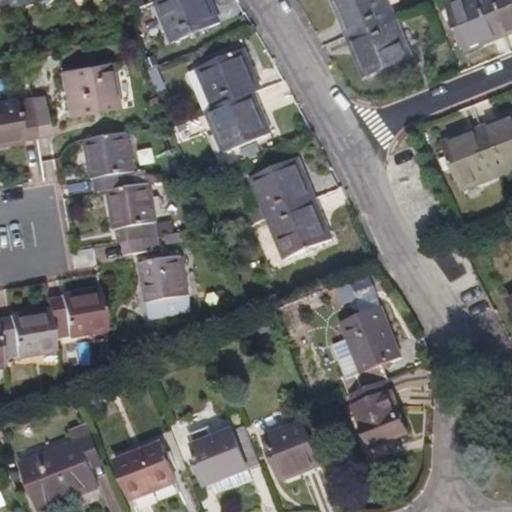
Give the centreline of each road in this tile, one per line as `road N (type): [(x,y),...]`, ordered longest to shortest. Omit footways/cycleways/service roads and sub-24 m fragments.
road 1 (residential): [(349,136),(481,380)]
road 2 (residential): [(349,136),(511,71)]
road 3 (residential): [(269,0),(349,136)]
road 4 (residential): [(0,273),(52,264),(42,205),(0,212)]
road 5 (residential): [(481,380),(448,408),(431,445),(441,507)]
